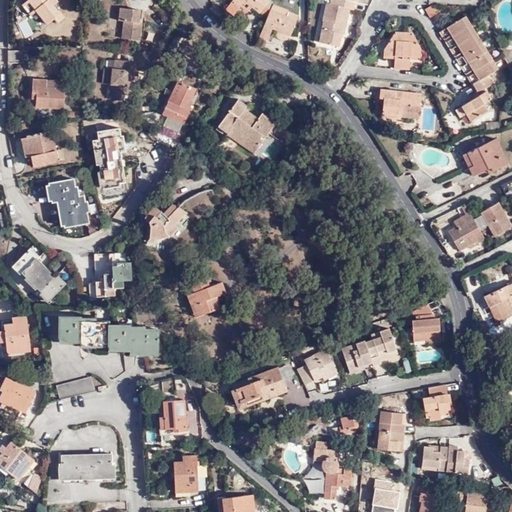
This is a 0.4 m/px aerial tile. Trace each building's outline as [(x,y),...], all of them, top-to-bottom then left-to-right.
[(48,0),(28,0),(24,4),(22,6),(30,15),(35,10),(47,24),(54,18),(58,23),(64,17),(60,12),(59,13),(48,0)] [(268,0),(233,0),(224,13),(235,21),(240,15),(236,12),(243,2),(250,7),(259,13),(267,2),(268,0)] [(353,10),(355,1),(348,0),(321,0),(321,3),(326,4),(323,20),(324,20),(322,29),(319,43),(339,47),(342,33),(338,33),(340,25),(346,26),(349,9),(353,10)] [(236,12),(240,15),(243,9),(247,12),(250,7),(243,2),(236,12)] [(273,5),(267,2),(259,13),(267,19),(273,5)] [(288,11),(273,5),(271,10),(287,16),(288,11)] [(438,13),(432,5),(425,9),(430,17),(438,13)] [(122,39),(140,41),(141,23),(138,23),(139,10),(121,8),(118,21),(124,22),(122,39)] [(287,16),(271,10),(267,19),(259,36),(268,40),(273,29),(278,31),(290,35),(291,36),(299,15),(288,11),(287,16)] [(445,41),(471,25),(465,16),(439,32),(445,41)] [(476,34),(471,25),(445,41),(450,50),(476,34)] [(288,40),(290,35),(278,31),(276,36),(278,39),(284,41),(288,40)] [(402,69),(404,33),(394,32),(384,50),(383,55),(395,56),(394,69),(402,69)] [(182,36),(177,33),(170,44),(176,47),(182,36)] [(413,33),(404,33),(402,69),(410,69),(410,57),(422,57),(422,52),(413,33)] [(450,50),(455,59),(481,42),(476,34),(450,50)] [(455,59),(461,67),(487,51),(481,42),(455,59)] [(175,49),(169,45),(163,56),(169,60),(175,49)] [(23,51),(8,50),(8,63),(23,63),(23,51)] [(466,76),(492,59),(487,51),(461,67),(466,76)] [(498,68),(492,59),(466,76),(471,84),(473,83),(487,75),(498,68)] [(114,70),(115,61),(109,60),(108,69),(104,69),(102,84),(111,85),(113,70),(114,70)] [(127,74),(130,75),(133,75),(134,63),(115,61),(114,70),(113,70),(111,85),(113,85),(111,99),(124,100),(125,93),(128,93),(129,86),(126,86),(127,74)] [(487,75),(473,83),(477,91),(470,95),(472,99),(461,106),(471,122),(489,111),(484,103),(491,99),(485,89),(493,84),(487,75)] [(36,107),(63,110),(64,90),(63,90),(63,83),(58,83),(59,81),(33,79),(32,98),(36,98),(36,107)] [(179,80),(172,94),(177,96),(183,82),(179,80)] [(177,96),(172,94),(162,114),(167,116),(162,127),(178,134),(188,111),(184,109),(194,87),(183,82),(177,96)] [(383,99),(381,117),(401,119),(401,117),(419,119),(422,94),(380,90),(379,98),(383,99)] [(244,109),(246,106),(237,100),(218,127),(228,134),(227,136),(253,154),(276,123),(262,113),(258,118),(244,109)] [(248,104),(246,106),(244,109),(258,118),(262,113),(248,104)] [(100,172),(102,187),(103,189),(120,186),(119,182),(124,181),(120,152),(125,152),(123,136),(120,136),(119,128),(97,132),(98,139),(100,149),(97,150),(99,165),(100,172)] [(26,138),(32,163),(33,167),(65,160),(62,150),(56,151),(54,140),(51,141),(48,132),(26,137),(26,138)] [(259,153),(274,160),(283,141),(269,134),(259,153)] [(27,164),(32,163),(26,138),(21,140),(27,164)] [(496,139),(468,152),(467,153),(474,166),(469,168),(473,176),(487,169),(490,167),(493,171),(508,163),(496,139)] [(474,166),(467,153),(463,155),(469,168),(474,166)] [(73,180),(49,184),(52,203),(60,201),(64,227),(88,223),(84,197),(79,197),(77,187),(74,188),(73,180)] [(200,193),(189,199),(196,209),(217,201),(215,189),(200,193)] [(490,224),(497,236),(511,227),(511,225),(498,202),(481,213),(488,225),(490,224)] [(168,220),(173,226),(186,213),(178,207),(177,207),(173,204),(164,214),(154,207),(144,219),(150,223),(149,239),(166,234),(165,232),(163,226),(168,220)] [(472,217),(465,204),(461,206),(465,215),(453,221),(456,227),(472,217)] [(472,217),(456,227),(448,232),(459,251),(468,246),(478,241),(479,243),(485,239),(473,217),(472,217)] [(166,234),(173,226),(168,220),(163,226),(165,232),(166,234)] [(495,237),(497,236),(490,224),(488,225),(495,237)] [(478,241),(468,246),(471,249),(479,244),(479,243),(478,241)] [(20,274),(22,273),(26,278),(24,280),(29,285),(31,283),(48,301),(65,284),(57,276),(55,278),(36,259),(38,257),(30,249),(12,268),(20,274)] [(91,297),(114,295),(114,288),(122,287),(122,281),(131,280),(130,263),(115,263),(114,255),(95,256),(96,272),(98,272),(98,283),(90,283),(91,297)] [(205,278),(191,283),(194,292),(190,294),(194,305),(198,304),(203,315),(220,308),(218,302),(216,297),(219,296),(225,293),(221,282),(209,287),(205,278)] [(194,292),(191,283),(183,286),(195,318),(203,315),(198,304),(194,305),(190,294),(194,292)] [(511,315),(511,294),(507,285),(484,296),(489,307),(495,304),(503,320),(511,315)] [(436,327),(436,319),(435,319),(430,304),(410,312),(412,334),(413,338),(424,337),(425,340),(425,341),(440,339),(439,327),(436,327)] [(495,304),(489,307),(497,323),(503,320),(495,304)] [(3,325),(7,354),(30,352),(26,316),(12,319),(13,324),(3,325)] [(131,351),(131,356),(159,356),(158,330),(145,330),(145,327),(112,326),(111,322),(97,322),(96,319),(82,319),(82,317),(59,317),(60,343),(82,343),(82,346),(108,347),(108,351),(131,351)] [(381,337),(365,342),(371,359),(397,350),(389,328),(379,332),(381,337)] [(365,342),(364,341),(341,349),(349,371),(363,366),(372,362),(371,359),(365,342)] [(322,377),(335,370),(325,349),(304,361),(306,365),(297,369),(305,385),(322,377)] [(397,350),(371,359),(372,362),(374,366),(381,364),(380,360),(398,353),(397,350)] [(492,353),(477,356),(482,381),(496,378),(492,353)] [(363,366),(349,371),(350,374),(364,369),(363,366)] [(250,384),(236,390),(242,407),(285,391),(276,368),(248,379),(250,384)] [(336,373),(335,370),(322,377),(323,380),(336,373)] [(14,410),(19,412),(24,415),(34,391),(25,388),(29,380),(15,374),(12,381),(0,375),(0,383),(3,385),(1,391),(4,392),(0,399),(0,400),(2,402),(15,408),(14,410)] [(60,400),(94,392),(90,378),(57,386),(60,400)] [(305,385),(284,393),(290,409),(311,402),(305,385)] [(449,409),(447,397),(447,394),(445,385),(428,389),(429,397),(422,399),(424,410),(437,407),(438,411),(449,409)] [(242,407),(236,390),(231,391),(238,409),(242,407)] [(162,401),(163,416),(164,429),(172,429),(172,432),(187,431),(184,400),(162,401)] [(0,407),(17,415),(19,412),(14,410),(15,408),(2,402),(0,405),(0,407)] [(450,413),(449,409),(438,411),(437,407),(424,410),(425,418),(428,417),(429,421),(440,419),(440,415),(450,413)] [(379,423),(378,431),(403,434),(404,425),(400,424),(401,414),(380,411),(379,423)] [(342,426),(344,434),(355,431),(354,429),(356,429),(357,428),(358,427),(358,426),(358,425),(357,424),(356,423),(355,423),(354,423),(353,423),(351,416),(340,419),(342,426)] [(401,452),(403,434),(378,431),(376,430),(374,440),(377,440),(376,449),(401,452)] [(293,433),(292,441),(300,443),(301,435),(293,433)] [(1,445),(0,446),(0,451),(1,453),(0,454),(0,465),(18,480),(34,460),(10,441),(5,448),(1,445)] [(445,471),(448,448),(433,446),(433,448),(428,447),(423,447),(421,469),(445,471)] [(449,446),(448,448),(445,471),(468,473),(469,460),(463,460),(464,452),(457,451),(457,447),(449,446)] [(338,451),(326,450),(315,449),(314,449),(313,462),(321,463),(321,464),(321,466),(322,468),(323,470),(324,471),(326,472),(324,499),(335,500),(336,486),(350,487),(352,470),(337,469),(338,451)] [(59,479),(70,479),(70,483),(103,482),(103,478),(114,478),(114,465),(111,465),(110,454),(61,455),(61,466),(58,467),(59,479)] [(173,462),(174,492),(198,492),(196,456),(182,457),(182,462),(173,462)] [(32,473),(23,484),(36,493),(42,477),(32,473)] [(375,489),(371,511),(394,511),(395,510),(397,510),(402,484),(375,479),(374,488),(375,489)] [(485,511),(487,495),(467,492),(464,511),(485,511)] [(442,511),(432,509),(435,495),(421,493),(420,502),(421,502),(419,511),(442,511)] [(250,511),(250,507),(254,507),(252,495),(216,500),(217,511),(250,511)]
